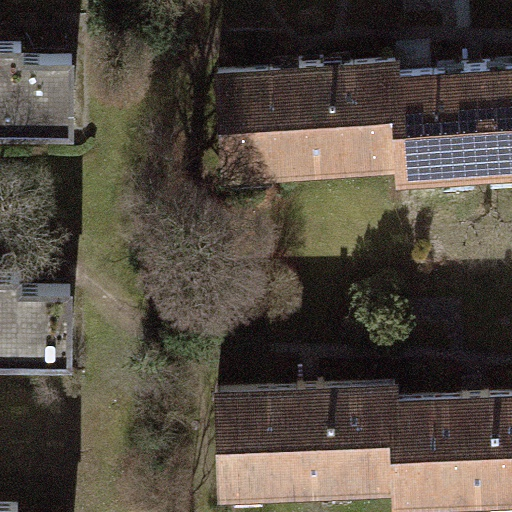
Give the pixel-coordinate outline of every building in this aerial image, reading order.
[(0,122),(72,120),(70,52),(18,54),(17,41),(0,41),(0,122)] [(391,155),(386,70),(385,59),(208,70),(214,166),(391,155)] [(511,159),(511,61),(386,70),(391,155),(392,167),(511,159)] [(0,351),(70,352),(70,282),(19,282),(19,270),(0,270),(0,351)] [(388,476),(385,390),(385,378),(210,383),(213,480),(388,476)] [(511,485),(511,386),(385,390),(388,476),(388,488),(511,485)] [(0,511),(17,511),(17,501),(0,501),(0,511)]
